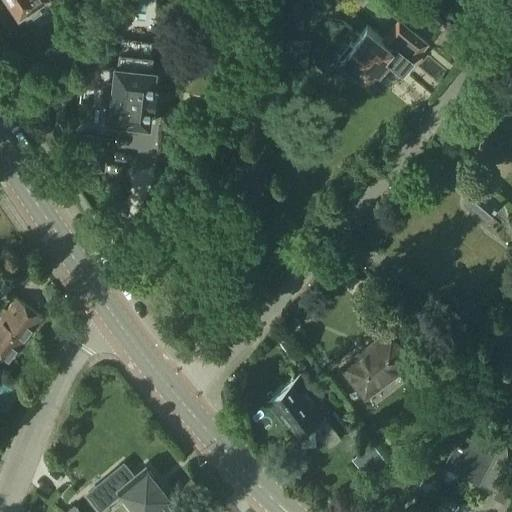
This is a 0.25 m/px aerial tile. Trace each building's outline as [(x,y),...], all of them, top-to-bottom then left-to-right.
[(10,0),(18,11),(20,10),(26,18),(40,8),(34,0),(10,0)] [(387,57),(404,72),(430,43),(400,18),(384,36),(368,23),(360,33),(351,26),(333,47),(369,77),(387,57)] [(110,101),(108,120),(148,125),(150,106),(152,107),(155,87),(152,87),(154,69),(150,69),(153,41),(122,38),(119,65),(114,65),(112,83),(104,83),(102,86),(101,89),(100,94),(101,96),(102,100),(110,101)] [(80,167),(103,169),(107,136),(83,134),(80,167)] [(74,159),(67,149),(59,154),(66,164),(74,159)] [(474,186),(464,197),(488,216),(497,205),(474,186)] [(18,296),(0,319),(0,352),(10,360),(43,315),(18,296)] [(396,326),(346,363),(369,392),(419,356),(396,326)] [(312,390),(307,393),(296,378),(269,397),(282,413),(286,410),(303,432),(314,425),(316,428),(318,427),(332,445),(350,432),(335,412),(331,415),(312,390)] [(453,378),(443,387),(459,407),(469,398),(453,378)] [(462,433),(446,463),(497,490),(494,495),(507,502),(511,491),(511,475),(505,472),(510,462),(507,444),(492,436),(487,446),(462,433)] [(370,481),(391,466),(374,443),(353,458),(370,481)] [(123,462),(87,491),(101,509),(122,491),(139,511),(147,511),(151,509),(153,511),(163,503),(161,501),(168,495),(154,478),(156,476),(149,467),(147,469),(145,467),(134,476),(123,462)] [(65,511),(81,511),(74,503),(65,511)]
